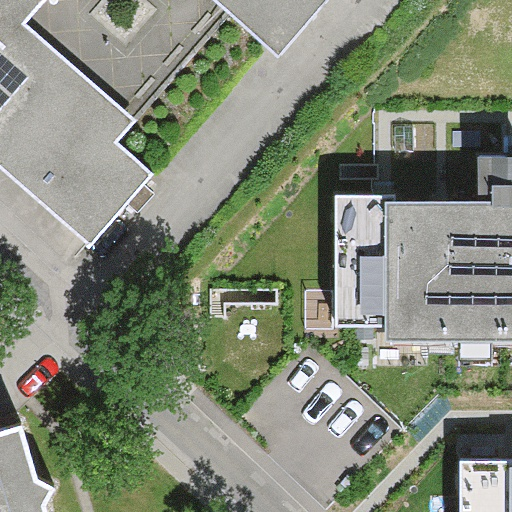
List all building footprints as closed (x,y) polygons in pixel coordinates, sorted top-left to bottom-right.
[(0,0),(0,167),(88,244),(151,173),(119,145),(140,121),(135,116),(26,22),(35,12),(45,0),(0,0)] [(217,0),(232,13),(264,40),(277,51),(321,0),(217,0)] [(119,145),(151,173),(264,40),(232,13),(140,121),(119,145)] [(332,176),(331,309),(385,309),(385,318),(511,319),(511,137),(474,138),(474,176),(332,176)] [(0,511),(60,511),(58,505),(67,482),(48,472),(27,423),(0,429),(0,511)] [(511,511),(511,460),(456,460),(455,511),(511,511)]
